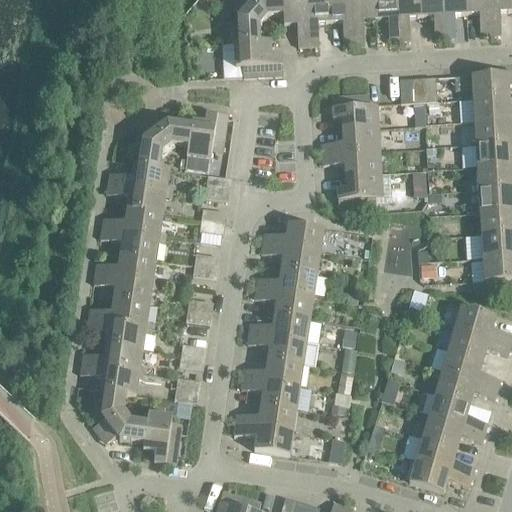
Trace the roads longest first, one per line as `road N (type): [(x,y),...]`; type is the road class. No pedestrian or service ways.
road 1 (residential): [(205,472),(238,201)]
road 2 (residential): [(299,97),(323,65),(511,55)]
road 3 (residential): [(418,511),(343,487),(205,472)]
road 4 (residential): [(238,201),(289,201),(302,186),(299,97)]
road 5 (residential): [(238,201),(246,105),(299,97)]
